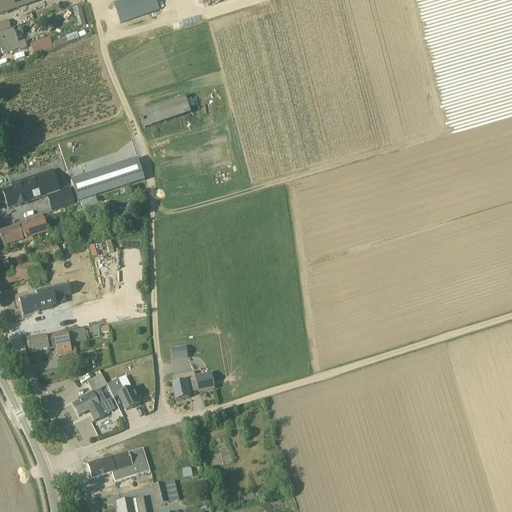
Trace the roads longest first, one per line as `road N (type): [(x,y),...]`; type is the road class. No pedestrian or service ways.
road 1 (track): [(511,317),(163,422),(149,162),(109,70),(92,0)]
road 2 (residential): [(74,452),(0,303)]
